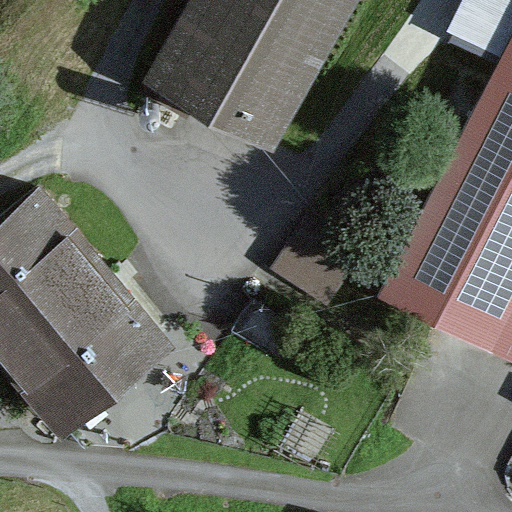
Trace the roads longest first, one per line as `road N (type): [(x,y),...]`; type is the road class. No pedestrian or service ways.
road 1 (unknown): [(57,470),(144,397),(447,0)]
road 2 (track): [(385,511),(327,498),(0,467)]
